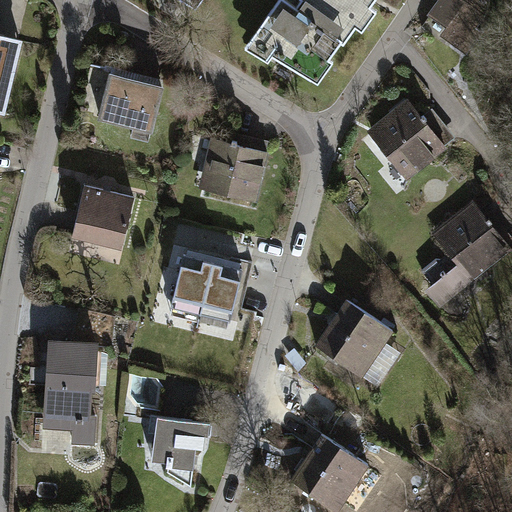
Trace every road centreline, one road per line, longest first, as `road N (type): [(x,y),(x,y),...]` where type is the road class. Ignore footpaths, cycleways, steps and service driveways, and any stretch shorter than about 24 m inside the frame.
road 1 (residential): [(1,511),(17,267),(80,0)]
road 2 (residential): [(225,511),(326,138)]
road 3 (residential): [(326,138),(94,0)]
road 4 (residential): [(326,138),(421,0)]
